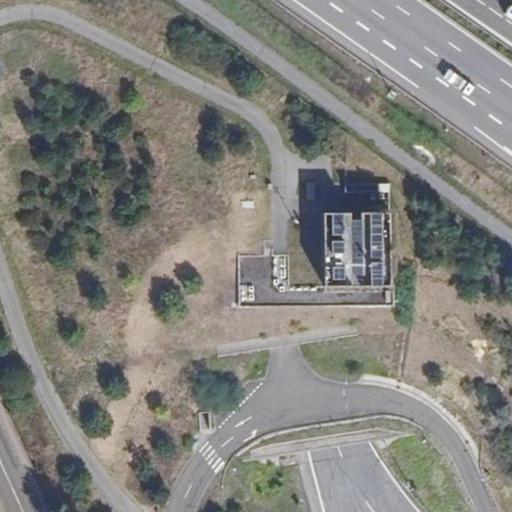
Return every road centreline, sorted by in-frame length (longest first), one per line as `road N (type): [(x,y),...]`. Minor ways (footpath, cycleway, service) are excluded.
road 1 (motorway): [(377,511),(335,409),(332,0)]
road 2 (motorway): [(132,0),(147,374),(177,511)]
road 3 (trunk): [(355,0),(511,108)]
